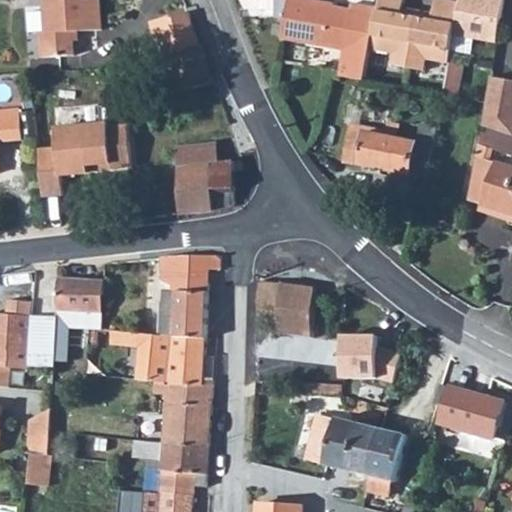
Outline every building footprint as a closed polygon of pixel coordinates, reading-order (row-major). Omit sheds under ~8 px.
[(45,0),(48,33),(42,33),(44,58),(76,56),(75,42),(79,42),(79,32),(103,31),(100,0),(45,0)] [(286,18),(288,7),(288,0),(260,0),(260,10),(276,11),(276,17),(286,18)] [(283,40),(345,52),(341,77),(366,81),(372,50),(380,9),(352,4),(351,10),(307,1),(306,0),(289,0),(288,7),(286,18),(283,40)] [(408,69),(419,12),(404,9),(405,0),(381,0),(381,2),(380,9),(372,50),(395,54),(393,66),(408,69)] [(419,12),(408,69),(424,72),(427,60),(450,64),(455,36),(461,4),(438,0),(437,0),(434,15),(419,12)] [(461,0),(461,4),(455,36),(499,44),(506,0),(461,0)] [(151,22),(156,39),(165,36),(170,53),(199,46),(190,13),(151,22)] [(162,56),(176,95),(215,84),(202,45),(199,46),(170,53),(162,56)] [(511,80),(493,77),(484,127),(511,135),(511,80)] [(90,126),(58,129),(60,148),(41,151),(45,197),(65,196),(63,176),(92,174),(91,166),(113,164),(114,168),(134,166),(130,126),(111,128),(110,110),(105,107),(88,109),(90,126)] [(0,173),(0,174),(0,169),(0,136),(10,135),(11,141),(24,140),(21,109),(0,111),(0,173)] [(344,162),(429,179),(439,128),(422,125),(418,143),(398,139),(401,127),(388,125),(386,137),(368,133),(368,128),(351,124),(344,162)] [(511,135),(484,127),(480,145),(511,155),(511,135)] [(180,168),(222,163),(219,143),(177,148),(180,168)] [(485,205),(511,214),(511,215),(511,217),(511,167),(499,163),(499,165),(478,159),(472,198),(486,202),(485,205)] [(180,168),(182,216),(211,212),(237,205),(235,161),(222,163),(180,168)] [(167,304),(164,303),(162,336),(209,339),(211,270),(222,270),(223,256),(178,256),(161,258),(162,281),(174,287),(174,292),(166,291),(167,304)] [(56,356),(70,357),(72,328),(105,330),(106,314),(105,313),(107,281),(61,279),(59,319),(56,356)] [(282,316),(281,334),(315,338),(318,288),(261,281),(259,314),(282,316)] [(13,368),(31,370),(31,368),(33,317),(34,302),(10,300),(9,314),(0,313),(0,386),(11,388),(13,368)] [(33,317),(31,368),(54,369),(56,356),(59,319),(33,317)] [(138,334),(138,347),(145,348),(142,380),(157,382),(215,386),(215,380),(206,379),(208,356),(209,339),(162,336),(138,334)] [(380,335),(344,340),(344,384),(381,384),(380,335)] [(206,379),(215,380),(217,357),(208,356),(206,379)] [(157,382),(156,394),(169,395),(165,444),(211,446),(215,386),(157,382)] [(306,394),(345,396),(345,385),(306,383),(306,394)] [(443,424),(496,439),(507,403),(453,388),(443,424)] [(54,411),(32,421),(30,455),(33,455),(52,456),(54,411)] [(372,476),(383,430),(361,424),(361,425),(319,415),(309,460),(350,470),(350,471),(372,476)] [(368,491),(391,496),(394,482),(399,482),(409,436),(383,430),(372,476),(368,491)] [(148,493),(195,495),(196,487),(208,488),(211,446),(165,444),(137,441),(136,458),(164,460),(163,480),(148,479),(148,493)] [(52,456),(33,455),(30,485),(50,487),(54,456),(52,456)] [(126,492),(125,508),(146,510),(145,511),(194,511),(195,495),(148,493),(126,492)] [(416,511),(419,503),(409,500),(405,511),(416,511)]
